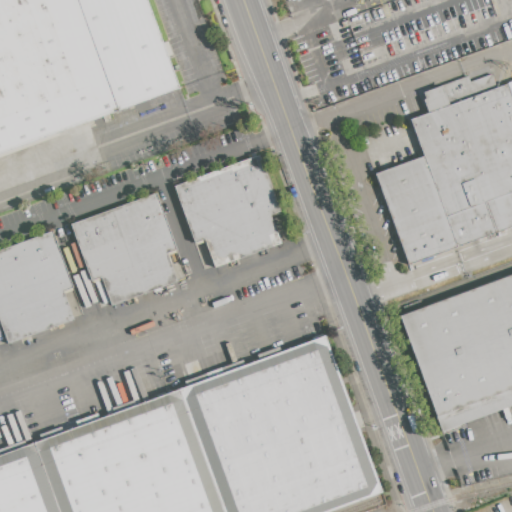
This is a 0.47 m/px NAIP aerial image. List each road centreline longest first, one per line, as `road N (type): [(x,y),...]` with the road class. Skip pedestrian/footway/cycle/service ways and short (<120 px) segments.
road 1 (secondary): [(430,511),(282,114)]
road 2 (secondary): [(282,114),(240,0)]
